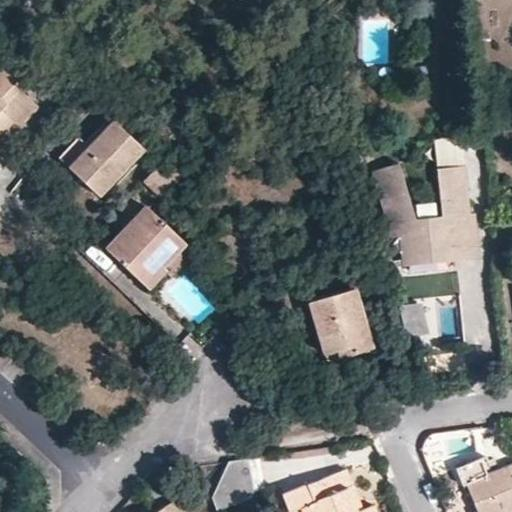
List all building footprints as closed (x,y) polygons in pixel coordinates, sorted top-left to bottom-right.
[(0,134),(5,138),(17,124),(20,127),(39,105),(15,83),(16,82),(1,68),(0,69),(0,134)] [(115,121),(93,145),(84,136),(61,161),(101,197),(145,148),(115,121)] [(433,140),(436,168),(464,165),(461,134),(433,140)] [(471,231),(469,213),(464,165),(436,168),(441,216),(415,219),(398,163),(371,171),(392,240),(399,239),(401,261),(456,256),(454,233),(471,231)] [(161,197),(171,183),(156,172),(146,186),(161,197)] [(109,251),(148,285),(165,266),(186,242),(148,208),(109,251)] [(475,212),(469,213),(471,231),(454,233),(456,256),(401,261),(402,266),(480,258),(475,212)] [(197,252),(186,242),(165,266),(175,275),(197,252)] [(324,354),(336,351),(352,346),(354,353),(371,348),(354,288),(309,301),(324,354)] [(491,344),(490,290),(462,291),(463,344),(491,344)] [(422,302),(398,305),(406,336),(429,334),(422,302)] [(338,358),(354,353),(352,346),(336,351),(338,358)] [(332,454),(331,447),(290,452),(291,459),(332,454)] [(509,511),(511,511),(511,463),(492,472),(486,455),(455,468),(462,486),(466,484),(477,511),(509,511)] [(248,458),(228,461),(211,497),(217,511),(256,496),(248,458)] [(347,487),(353,485),(346,468),(281,494),(287,511),(376,511),(374,504),(363,509),(357,511),(347,487)] [(363,509),(353,485),(347,487),(357,511),(363,509)] [(184,511),(176,499),(154,511),(184,511)]
